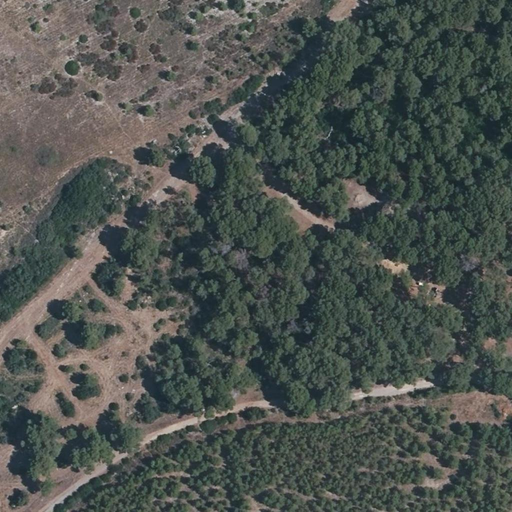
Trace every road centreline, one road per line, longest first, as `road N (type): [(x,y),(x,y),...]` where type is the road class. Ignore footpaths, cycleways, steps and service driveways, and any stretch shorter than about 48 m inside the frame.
road 1 (track): [(364,0),(320,56),(91,251),(0,354)]
road 2 (unknown): [(511,384),(214,416),(124,457),(59,511)]
